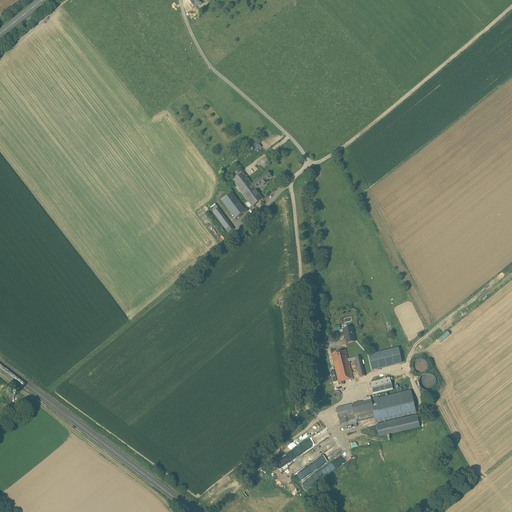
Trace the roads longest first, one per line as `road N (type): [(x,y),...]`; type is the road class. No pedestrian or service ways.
road 1 (unclassified): [(180,0),(211,67),(311,165),(290,186),(309,414)]
road 2 (track): [(311,165),(511,6)]
road 3 (track): [(0,371),(171,511)]
road 4 (unknown): [(248,0),(357,136)]
